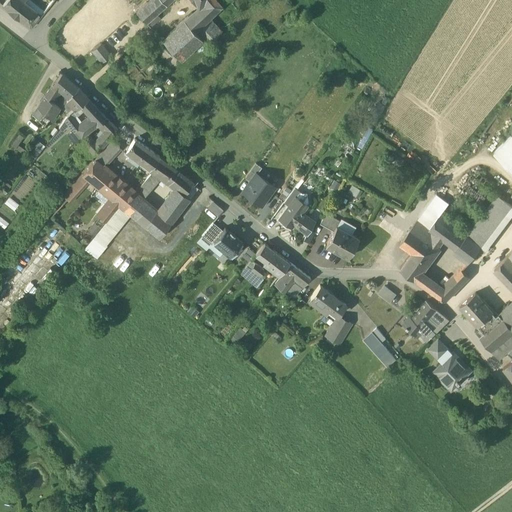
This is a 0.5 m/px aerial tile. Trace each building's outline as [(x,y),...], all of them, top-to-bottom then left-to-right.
[(42,15),(24,1),(24,0),(6,0),(2,5),(30,27),(32,27),(34,24),(42,15)] [(45,11),(30,0),(24,0),(24,1),(42,15),(45,11)] [(150,0),(136,12),(146,22),(156,13),(170,0),(150,0)] [(206,0),(198,7),(162,40),(181,60),(202,40),(207,46),(222,32),(209,18),(222,6),(217,0),(206,0)] [(156,13),(146,22),(150,27),(160,18),(156,13)] [(110,56),(101,44),(92,51),(102,63),(110,56)] [(78,87),(62,73),(53,85),(59,90),(69,98),(78,87)] [(53,85),(45,96),(51,101),(52,102),(59,90),(53,85)] [(67,100),(67,101),(75,110),(80,106),(89,99),(78,87),(67,100)] [(51,101),(45,96),(37,107),(50,119),(60,108),(52,102),(51,101)] [(63,96),(57,103),(61,106),(67,101),(67,100),(63,96)] [(107,118),(89,99),(80,106),(90,118),(97,126),(99,124),(107,118)] [(50,119),(37,107),(32,115),(44,126),(50,119)] [(78,123),(70,114),(67,116),(65,120),(68,124),(71,128),(78,123)] [(79,126),(75,129),(82,138),(97,126),(90,118),(79,126)] [(111,123),(107,118),(99,124),(105,130),(111,123)] [(65,120),(59,128),(62,130),(68,124),(65,120)] [(117,129),(111,123),(105,130),(110,135),(112,133),(113,134),(117,129)] [(110,135),(105,130),(95,142),(100,148),(101,148),(111,136),(110,135)] [(17,147),(24,133),(19,131),(13,145),(17,147)] [(511,134),(494,152),(511,170),(511,134)] [(95,142),(89,135),(77,146),(90,159),(100,148),(95,142)] [(135,139),(125,152),(129,155),(126,160),(128,162),(129,160),(136,165),(138,161),(150,170),(150,169),(159,157),(148,148),(135,139)] [(112,141),(95,159),(102,165),(103,164),(104,165),(119,147),(112,141)] [(159,157),(150,169),(153,171),(161,177),(169,183),(179,170),(159,157)] [(102,165),(95,159),(82,174),(88,178),(112,198),(119,204),(124,208),(136,193),(135,193),(102,165)] [(255,163),(245,177),(250,181),(256,174),(257,174),(262,167),(255,163)] [(185,175),(179,170),(169,183),(175,188),(176,187),(185,175)] [(140,187),(138,189),(139,189),(135,193),(136,193),(142,198),(161,177),(153,171),(143,183),(140,187)] [(82,174),(63,196),(68,200),(88,178),(82,174)] [(257,174),(256,174),(250,181),(243,192),(261,205),(274,187),(257,174)] [(193,182),(185,175),(176,187),(184,194),(192,183),(193,182)] [(192,183),(184,194),(189,198),(198,188),(192,183)] [(175,188),(158,211),(171,222),(189,198),(184,194),(176,187),(175,188)] [(294,187),(284,202),(288,205),(295,196),(299,191),(294,187)] [(302,193),(299,191),(295,196),(306,204),(307,204),(308,202),(307,192),(302,193)] [(142,198),(136,193),(124,208),(130,213),(159,237),(171,222),(158,211),(157,211),(142,198)] [(437,194),(418,218),(431,227),(440,215),(449,203),(437,194)] [(472,228),(467,235),(481,246),(511,205),(497,195),(472,228)] [(14,210),(19,204),(9,196),(4,203),(14,210)] [(314,221),(301,212),(307,204),(306,204),(295,196),(288,205),(279,218),(290,227),(293,223),(306,233),(307,233),(309,229),(314,221)] [(112,198),(98,215),(105,221),(119,204),(112,198)] [(223,209),(214,201),(208,208),(218,216),(223,209)] [(105,221),(85,247),(95,256),(130,213),(124,208),(119,204),(105,221)] [(340,221),(326,213),(320,223),(333,231),(336,226),(340,221)] [(460,230),(440,215),(431,227),(438,232),(437,233),(445,239),(457,248),(467,235),(460,230)] [(418,218),(400,243),(413,252),(413,251),(421,257),(423,254),(431,260),(438,249),(445,239),(437,233),(438,232),(431,227),(418,218)] [(171,222),(159,237),(166,243),(178,228),(171,222)] [(203,236),(213,244),(214,242),(223,231),(214,223),(203,236)] [(465,223),(460,230),(467,235),(472,228),(465,223)] [(336,226),(333,231),(325,245),(348,257),(358,239),(336,226)] [(214,242),(231,256),(244,242),(227,227),(223,231),(214,242)] [(309,229),(307,233),(306,233),(303,239),(309,242),(314,232),(309,229)] [(457,248),(455,250),(470,261),(481,246),(467,235),(457,248)] [(255,240),(242,255),(249,261),(251,259),(256,252),(262,246),(255,240)] [(289,262),(264,243),(262,246),(256,252),(266,260),(263,263),(279,275),(289,262)] [(421,257),(413,251),(413,252),(401,269),(416,280),(431,260),(423,254),(421,257)] [(511,256),(510,254),(495,269),(511,286),(511,256)] [(111,264),(123,274),(129,267),(117,257),(111,264)] [(256,263),(251,259),(249,261),(239,273),(244,277),(256,263)] [(256,263),(244,277),(257,287),(263,278),(259,275),(264,269),(256,263)] [(310,277),(291,263),(275,285),(283,291),(289,295),(294,289),(298,291),(310,277)] [(462,268),(443,287),(430,277),(424,286),(445,301),(469,277),(469,276),(462,268)] [(392,294),(380,284),(375,290),(387,300),(392,294)] [(320,285),(313,294),(310,298),(319,304),(318,306),(327,313),(331,307),(339,314),(346,305),(320,285)] [(493,312),(476,292),(461,306),(478,325),(493,312)] [(412,318),(422,327),(426,321),(436,309),(427,301),(412,318)] [(511,308),(508,304),(499,313),(502,317),(480,336),(491,350),(511,332),(511,308)] [(436,309),(426,321),(429,323),(428,324),(435,332),(439,329),(436,325),(439,321),(438,320),(443,314),(436,309)] [(493,312),(478,325),(481,328),(476,332),(480,336),(502,317),(499,313),(496,315),(493,312)] [(443,314),(438,320),(439,321),(436,325),(439,329),(449,319),(443,314)] [(351,323),(338,316),(330,329),(343,336),(351,323)] [(412,318),(410,316),(403,323),(406,326),(408,328),(408,327),(416,333),(422,327),(412,318)] [(426,321),(422,327),(416,333),(418,335),(420,333),(419,333),(428,324),(429,323),(426,321)] [(428,324),(419,333),(420,333),(427,341),(435,332),(428,324)] [(372,331),(382,343),(387,339),(377,327),(372,331)] [(343,336),(330,329),(326,335),(339,343),(343,336)] [(372,331),(363,339),(373,350),(382,343),(372,331)] [(511,332),(491,350),(500,360),(508,352),(511,348),(511,332)] [(438,339),(429,349),(438,358),(448,349),(438,339)] [(387,367),(396,359),(382,343),(373,350),(387,367)] [(453,352),(434,371),(452,389),(458,383),(459,383),(460,381),(471,370),(453,352)] [(511,361),(503,368),(511,379),(511,361)]
